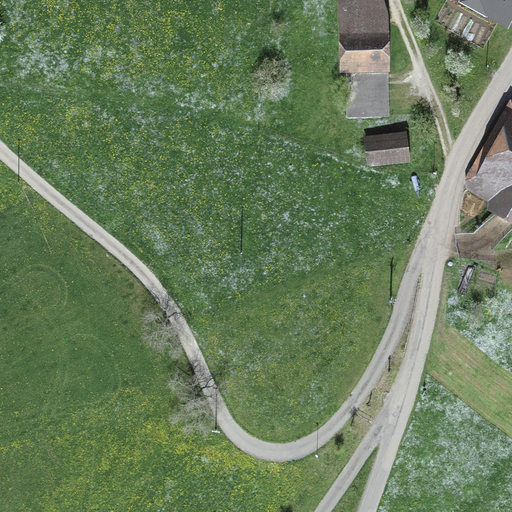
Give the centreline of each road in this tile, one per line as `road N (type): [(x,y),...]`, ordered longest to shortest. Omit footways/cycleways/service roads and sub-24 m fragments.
road 1 (unclassified): [(0,150),(150,280),(230,429),(267,452),(314,440),(355,398),(438,232)]
road 2 (unclassified): [(369,511),(414,375),(438,232)]
road 3 (unclassified): [(438,232),(466,146),(511,67)]
road 4 (track): [(322,511),(412,379)]
